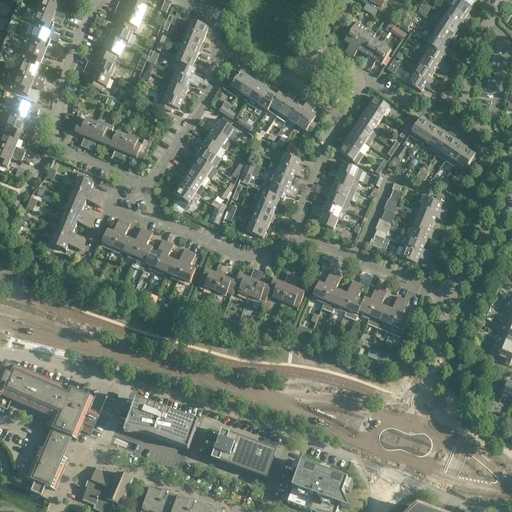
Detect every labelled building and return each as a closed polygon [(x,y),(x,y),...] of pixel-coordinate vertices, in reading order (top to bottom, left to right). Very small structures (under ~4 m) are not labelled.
[(64,22),(66,15),(56,11),(60,1),(57,0),(46,0),(46,1),(43,0),(42,0),(38,11),(64,22)] [(131,0),(129,6),(119,2),(117,8),(142,19),(146,8),(144,7),(146,2),(141,0),(131,0)] [(466,18),(472,9),(458,0),(453,0),(449,7),(451,8),(466,18)] [(458,0),(472,9),(478,0),(458,0)] [(367,4),(363,10),(374,17),(378,11),(367,4)] [(135,28),(138,29),(142,19),(117,8),(114,14),(121,17),(117,26),(117,27),(133,33),(135,28)] [(460,27),(466,18),(451,8),(446,17),(460,27)] [(50,33),(54,24),(61,27),(64,22),(38,11),(34,21),(37,22),(34,28),(50,35),(50,33)] [(454,36),(460,27),(446,17),(439,26),(454,36)] [(108,22),(105,28),(112,31),(108,40),(108,41),(124,47),(126,42),(128,43),(133,33),(117,27),(117,26),(108,22)] [(188,32),(204,39),(209,28),(193,22),(188,32)] [(354,27),(344,42),(350,45),(345,53),(349,55),(364,33),(363,33),(366,29),(357,23),(354,27)] [(437,31),(433,36),(448,45),(454,36),(439,26),(437,31)] [(47,50),(51,40),(58,43),(60,37),(50,33),(50,35),(34,28),(30,38),(28,39),(27,41),(28,42),(31,44),(47,50)] [(363,54),(373,39),(376,35),(367,30),(365,34),(364,33),(349,55),(353,58),(358,50),(363,54)] [(184,42),(200,49),(204,39),(188,32),(184,42)] [(430,47),(431,47),(442,54),(448,45),(430,34),(427,38),(430,40),(427,45),(430,47)] [(96,42),(106,46),(102,56),(114,62),(116,57),(119,58),(124,47),(108,41),(108,40),(98,36),(96,42)] [(363,64),(367,67),(382,45),(373,39),(363,54),(368,57),(363,64)] [(196,59),(200,49),(184,42),(180,52),(196,59)] [(31,44),(27,54),(24,55),(23,58),(28,60),(40,66),(44,56),(54,60),(57,54),(47,50),(31,44)] [(442,54),(431,47),(430,47),(427,45),(426,44),(420,53),(425,56),(447,71),(449,66),(442,62),(446,56),(442,54)] [(376,62),(381,66),(391,51),(382,45),(367,67),(371,70),(376,62)] [(192,69),(192,68),(196,59),(180,52),(176,62),(175,62),(192,69)] [(98,66),(88,61),(85,68),(111,78),(115,67),(113,66),(114,62),(102,56),(98,66)] [(425,56),(419,65),(434,74),(437,69),(444,74),(447,71),(425,56)] [(15,70),(14,73),(18,75),(44,85),(46,79),(36,75),(40,66),(28,60),(25,59),(23,64),(20,64),(18,66),(16,68),(15,70)] [(393,74),(399,65),(393,61),(387,70),(393,74)] [(192,68),(192,69),(175,62),(171,72),(175,74),(200,84),(202,79),(194,76),(196,70),(192,68)] [(419,65),(413,74),(435,88),(437,84),(430,80),(434,74),(419,65)] [(104,87),(106,88),(111,78),(85,68),(83,73),(93,77),(89,87),(102,92),(104,87)] [(249,78),(241,72),(237,78),(232,74),(222,89),(237,98),(240,93),(249,78)] [(14,73),(9,83),(13,85),(11,89),(15,91),(27,96),(32,86),(41,90),(44,85),(18,75),(14,73)] [(200,84),(175,74),(171,84),(187,91),(190,85),(198,88),(200,84)] [(435,88),(413,74),(407,83),(421,93),(425,87),(432,92),(435,88)] [(249,99),(258,84),(249,78),(240,93),(249,99)] [(167,94),(191,104),(193,99),(185,96),(187,91),(171,84),(167,94)] [(268,90),(258,84),(249,99),(258,105),(268,90)] [(277,96),(277,97),(267,111),(277,117),(294,92),(289,89),(284,96),(279,93),(277,96)] [(267,111),(277,97),(277,96),(268,90),(258,105),(267,111)] [(156,107),(171,113),(173,108),(179,111),(182,105),(190,108),(191,104),(167,94),(162,92),(156,107)] [(288,120),(298,105),(292,102),(297,94),(294,92),(277,117),(286,123),(288,120)] [(369,107),(383,117),(389,108),(375,98),(369,107)] [(10,111),(13,112),(11,117),(26,123),(30,113),(37,116),(40,110),(15,99),(10,111)] [(302,108),(298,105),(288,120),(297,126),(312,104),(307,101),(302,108)] [(316,117),(310,114),(315,106),(312,104),(297,126),(310,135),(317,125),(312,122),(316,117)] [(363,116),(377,126),(383,117),(369,107),(363,116)] [(228,112),(222,108),(219,111),(226,116),(228,112)] [(363,116),(357,126),(371,135),(375,138),(381,129),(377,126),(363,116)] [(11,117),(6,127),(4,132),(20,138),(24,128),(34,132),(36,127),(26,123),(11,117)] [(421,140),(431,125),(421,118),(409,136),(419,143),(421,140)] [(97,124),(86,119),(85,122),(80,120),(75,133),(85,137),(81,147),(86,149),(97,124)] [(239,119),(237,123),(243,127),(246,124),(239,119)] [(208,120),(205,125),(227,139),(234,130),(219,120),(216,125),(208,120)] [(113,128),(98,122),(97,124),(86,149),(92,151),(96,142),(106,146),(111,133),(113,128)] [(250,132),(252,128),(246,124),(243,127),(250,132)] [(412,126),(408,124),(404,130),(407,133),(412,126)] [(205,125),(203,128),(210,133),(207,139),(221,148),(226,151),(232,142),(227,139),(205,125)] [(440,131),(431,125),(421,140),(430,145),(440,131)] [(375,138),(371,135),(357,126),(351,134),(365,144),(369,147),(375,138)] [(399,137),(403,139),(407,133),(404,130),(399,137)] [(440,131),(430,145),(427,149),(436,155),(449,137),(440,131)] [(26,152),(16,148),(20,138),(4,132),(0,142),(0,148),(23,158),(26,152)] [(106,146),(115,150),(111,159),(117,162),(127,137),(117,132),(116,135),(111,133),(106,146)] [(345,144),(359,153),(365,144),(351,134),(345,144)] [(117,162),(123,164),(127,154),(137,158),(142,146),(137,144),(138,141),(127,137),(117,162)] [(436,155),(445,161),(458,143),(449,137),(436,155)] [(196,138),(193,143),(215,157),(221,148),(207,139),(204,143),(196,138)] [(277,145),(282,149),(285,143),(280,140),(277,145)] [(198,159),(209,166),(210,166),(215,157),(193,143),(191,146),(198,151),(195,157),(198,159)] [(458,143),(445,161),(454,167),(467,149),(458,143)] [(363,156),(359,153),(345,144),(338,153),(357,165),(363,156)] [(403,146),(395,157),(401,161),(409,149),(403,146)] [(0,148),(0,165),(0,166),(0,170),(4,172),(6,168),(7,169),(11,159),(21,163),(23,158),(0,148)] [(467,149),(454,167),(464,173),(476,155),(467,149)] [(298,166),(300,160),(280,152),(276,162),(304,174),(306,170),(298,166)] [(195,157),(189,166),(192,168),(207,178),(207,177),(212,180),(218,171),(213,168),(210,166),(209,166),(198,159),(195,157)] [(388,162),(384,160),(380,166),(383,169),(388,162)] [(304,174),(276,162),(272,172),(292,181),(294,175),(302,179),(304,174)] [(243,167),(237,163),(233,169),(239,173),(243,167)] [(358,182),(363,171),(342,163),(340,169),(332,165),(330,170),(358,182)] [(251,176),(254,169),(245,165),(242,173),(251,176)] [(207,178),(192,168),(186,177),(201,187),(207,178)] [(229,174),(235,178),(239,173),(233,169),(229,174)] [(358,182),(330,170),(328,174),(336,178),(334,183),(354,192),(358,182)] [(267,182),(272,184),(296,194),(298,190),(290,186),(292,181),(272,172),(267,182)] [(242,173),(239,181),(248,184),(251,176),(242,173)] [(102,202),(105,196),(91,191),(94,185),(82,180),(84,177),(76,174),(73,182),(75,183),(72,190),(102,202)] [(180,186),(195,196),(195,195),(201,187),(186,177),(180,186)] [(354,192),(334,183),(332,189),(323,185),(322,190),(350,202),(354,192)] [(403,195),(406,189),(394,184),(392,190),(403,195)] [(268,193),(267,194),(280,199),(280,200),(283,201),(286,195),(294,199),(296,195),(271,185),(268,193)] [(195,195),(195,196),(180,186),(174,195),(179,198),(176,203),(186,210),(192,200),(197,204),(200,198),(195,195)] [(84,208),(87,202),(100,207),(102,202),(72,190),(70,196),(72,197),(70,202),(84,208)] [(280,199),(267,194),(268,193),(264,192),(258,190),(253,201),(259,204),(275,210),(280,200),(280,199)] [(346,212),(350,202),(322,190),(320,194),(328,198),(326,203),(346,212)] [(426,197),(421,208),(445,218),(447,213),(439,210),(442,204),(426,197)] [(357,210),(359,205),(366,208),(368,204),(356,198),(352,207),(357,210)] [(43,205),(54,208),(56,202),(45,199),(43,205)] [(386,205),(397,209),(399,204),(388,199),(386,205)] [(218,211),(221,206),(214,201),(211,206),(218,211)] [(93,225),(96,218),(82,213),(84,208),(70,202),(69,206),(66,205),(63,212),(93,225)] [(342,222),(346,212),(326,203),(323,209),(315,205),(313,210),(338,220),(342,222)] [(221,206),(218,211),(222,213),(226,206),(223,204),(221,206)] [(271,220),(275,210),(259,204),(255,214),(271,220)] [(395,215),(397,209),(386,205),(383,210),(395,215)] [(421,208),(417,218),(433,225),(436,219),(444,222),(445,218),(421,208)] [(210,222),(218,225),(223,214),(214,210),(210,222)] [(313,210),(311,214),(320,218),(317,224),(318,224),(317,228),(323,231),(325,227),(333,230),(338,220),(313,210)] [(75,230),(77,224),(91,229),(93,225),(63,212),(60,218),(63,220),(61,224),(75,230)] [(227,212),(224,219),(227,221),(231,222),(234,215),(230,213),(227,212)] [(271,220),(255,214),(251,224),(267,230),(271,220)] [(433,225),(417,218),(413,228),(437,238),(439,233),(431,230),(433,225)] [(380,219),(377,225),(389,229),(394,231),(395,227),(391,225),(391,224),(380,219)] [(119,220),(114,233),(108,231),(101,247),(112,252),(125,222),(119,220)] [(125,238),(130,224),(125,222),(112,252),(120,255),(121,252),(125,254),(131,240),(125,238)] [(84,247),(86,241),(73,235),(75,230),(61,224),(60,228),(57,227),(54,234),(84,247)] [(263,240),(267,230),(251,224),(247,233),(263,240)] [(387,235),(389,229),(377,225),(375,230),(387,235)] [(413,228),(409,238),(425,245),(427,239),(435,242),(437,238),(413,228)] [(142,229),(136,242),(131,240),(125,254),(129,256),(128,258),(135,261),(147,231),(142,229)] [(147,247),(153,233),(147,231),(135,261),(142,264),(143,261),(147,263),(152,252),(153,249),(147,247)] [(54,234),(51,241),(54,242),(52,246),(66,252),(68,246),(82,252),(84,247),(54,234)] [(397,249),(401,241),(391,236),(387,245),(397,249)] [(409,238),(405,248),(429,258),(431,253),(423,250),(425,245),(409,238)] [(371,239),(369,245),(380,250),(383,244),(371,239)] [(168,243),(163,241),(157,254),(152,252),(147,263),(146,266),(150,267),(149,270),(156,273),(168,243)] [(164,273),(168,275),(174,261),(168,259),(174,245),(168,243),(156,273),(163,276),(164,273)] [(429,258),(405,248),(400,258),(417,265),(419,259),(427,262),(429,258)] [(171,279),(178,282),(191,252),(185,250),(179,263),(174,261),(168,275),(172,277),(171,279)] [(190,268),(196,254),(191,252),(178,282),(185,285),(186,282),(191,284),(196,270),(190,268)] [(226,267),(220,265),(216,274),(206,270),(201,283),(206,285),(205,288),(215,292),(226,267)] [(235,288),(237,283),(228,279),(232,269),(226,267),(215,292),(226,297),(227,294),(232,296),(235,288)] [(237,283),(235,288),(240,290),(239,293),(250,297),(260,272),(254,270),(250,279),(240,275),(237,283)] [(264,306),(266,301),(269,293),(271,288),(261,284),(265,274),(260,272),(250,297),(249,300),(264,306)] [(312,300),(323,305),(336,275),(330,272),(325,286),(319,283),(312,300)] [(283,302),(294,277),(288,275),(284,284),(274,280),(271,288),(269,293),(273,295),(272,298),(283,302)] [(336,275),(323,305),(322,309),(333,314),(334,309),(341,293),(336,290),(341,277),(336,275)] [(294,277),(283,302),(294,307),(299,309),(300,306),(305,293),(295,289),(299,279),(294,277)] [(334,309),(339,311),(346,314),(358,284),(353,282),(347,295),(341,293),(334,309)] [(356,321),(359,313),(364,302),(363,302),(358,300),(364,286),(358,284),(346,314),(345,316),(356,321)] [(125,285),(123,291),(131,295),(134,288),(125,285)] [(359,313),(363,315),(362,317),(369,320),(382,290),(376,288),(370,302),(364,299),(363,302),(364,302),(359,313)] [(379,329),(387,309),(381,306),(387,293),(382,290),(369,320),(367,325),(379,329)] [(389,334),(391,329),(391,330),(404,300),(398,297),(392,311),(387,309),(379,329),(389,334)] [(391,329),(389,334),(401,339),(409,318),(403,315),(409,302),(404,300),(391,330),(391,329)] [(332,325),(334,320),(323,316),(321,321),(332,325)] [(493,332),(495,328),(488,324),(485,328),(493,332)] [(511,326),(507,325),(503,335),(511,338),(511,326)] [(311,331),(299,327),(296,335),(309,339),(311,331)] [(493,343),(495,339),(487,333),(485,337),(493,343)] [(511,338),(503,335),(499,345),(511,350),(511,338)] [(340,338),(335,348),(342,351),(346,341),(340,338)] [(495,355),(506,360),(504,364),(509,366),(511,359),(511,350),(499,345),(495,355)] [(383,353),(379,361),(385,363),(388,355),(383,353)] [(62,458),(63,457),(67,448),(70,439),(76,442),(80,432),(90,436),(99,415),(89,411),(93,401),(3,362),(0,368),(0,408),(6,412),(10,402),(49,418),(45,428),(50,431),(46,439),(42,449),(36,447),(23,478),(33,482),(29,492),(40,497),(44,487),(54,491),(67,460),(62,458)] [(511,383),(508,382),(505,389),(501,387),(499,391),(503,393),(501,398),(511,402),(511,400),(511,383)] [(126,428),(189,451),(199,424),(137,401),(126,428)] [(278,453),(222,432),(212,460),(267,481),(278,453)] [(302,465),(288,503),(300,508),(301,508),(306,510),(307,509),(311,510),(310,511),(337,511),(339,507),(350,511),(343,497),(349,482),(302,465)] [(97,511),(119,511),(133,480),(117,473),(115,478),(111,476),(112,475),(97,468),(92,480),(94,480),(90,490),(88,489),(83,502),(95,507),(93,510),(97,511)] [(162,490),(161,493),(150,489),(142,509),(143,510),(144,507),(149,509),(148,511),(149,511),(173,511),(178,499),(167,495),(168,492),(162,490)] [(195,506),(196,503),(191,501),(190,503),(178,499),(173,511),(205,511),(207,510),(195,506)]
